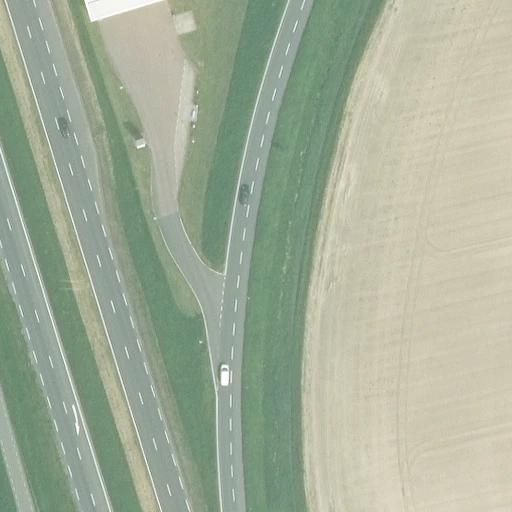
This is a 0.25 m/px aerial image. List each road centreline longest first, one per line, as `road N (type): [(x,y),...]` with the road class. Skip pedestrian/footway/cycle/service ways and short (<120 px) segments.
road 1 (primary): [(176,511),(20,0)]
road 2 (primary): [(228,511),(223,411),(231,273),(256,117),(297,0)]
road 3 (primary): [(0,206),(92,511)]
